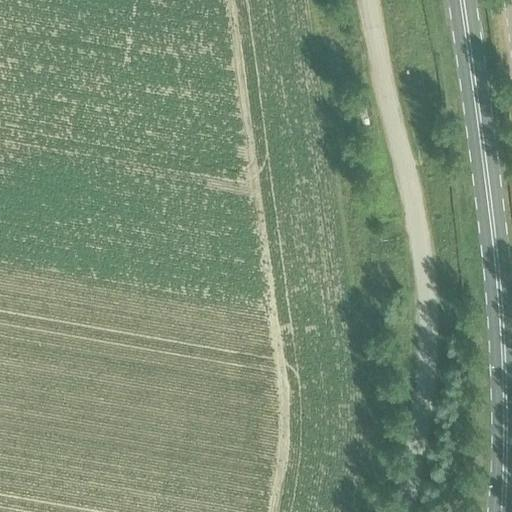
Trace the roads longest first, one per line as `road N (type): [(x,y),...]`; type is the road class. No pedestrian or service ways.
road 1 (unclassified): [(398,511),(425,385),(424,287),(367,0)]
road 2 (primary): [(503,511),(500,296),(461,0)]
